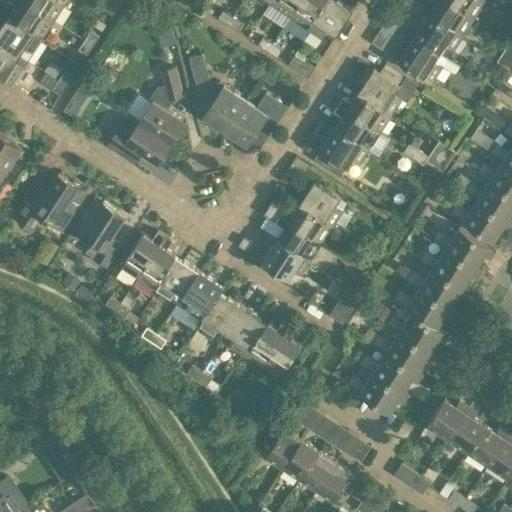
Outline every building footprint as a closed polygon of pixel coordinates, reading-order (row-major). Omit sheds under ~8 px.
[(9,12),(43,35),(54,18),(26,0),(11,0),(15,3),(9,12)] [(26,0),(54,18),(65,2),(60,0),(26,0)] [(113,14),(119,4),(113,0),(109,0),(104,8),(113,14)] [(276,0),(274,4),(290,15),(299,0),(276,0)] [(299,0),(290,15),(306,25),(322,0),(299,0)] [(353,8),(341,0),(322,0),(306,25),(322,36),(328,28),(336,33),(353,8)] [(430,10),(464,32),(474,16),(449,0),(432,0),(435,2),(430,10)] [(449,0),(474,16),(485,0),(484,0),(449,0)] [(217,17),(227,23),(233,15),(223,8),(217,17)] [(464,32),(430,10),(414,34),(440,51),(448,57),(464,32)] [(43,35),(9,12),(0,26),(0,40),(20,53),(25,46),(33,51),(43,35)] [(168,13),(154,17),(162,45),(176,41),(168,13)] [(243,21),(233,15),(227,23),(237,30),(243,21)] [(91,28),(85,38),(93,43),(99,34),(91,28)] [(378,31),(371,40),(391,54),(398,44),(378,31)] [(257,43),(267,49),(273,41),(263,34),(257,43)] [(435,59),(440,51),(414,34),(398,58),(432,81),(443,64),(435,59)] [(86,53),(93,43),(85,38),(78,48),(86,53)] [(15,61),(20,53),(0,40),(0,75),(11,83),(23,66),(15,61)] [(283,48),(273,41),(267,49),(277,56),(283,48)] [(508,66),(511,60),(511,54),(505,50),(498,59),(508,66)] [(202,52),(189,56),(197,85),(210,81),(202,52)] [(315,66),(295,52),(288,63),(308,76),(315,66)] [(55,76),(61,67),(51,60),(44,69),(55,76)] [(379,70),(373,66),(357,91),(391,113),(401,97),(406,100),(418,83),(406,74),(386,60),(379,70)] [(149,97),(152,100),(139,119),(171,140),(185,120),(164,106),(169,97),(183,94),(175,65),(161,69),(165,83),(157,85),(149,97)] [(65,68),(58,78),(67,84),(73,74),(65,68)] [(60,94),(67,84),(58,78),(52,88),(60,94)] [(90,89),(81,82),(73,93),(83,100),(90,89)] [(204,114),(225,128),(245,98),(223,84),(204,114)] [(266,91),(256,105),(245,98),(225,128),(247,142),(261,122),(271,129),(287,105),(266,91)] [(351,100),(343,95),(339,102),(380,129),(391,113),(357,91),(351,100)] [(334,109),(342,114),(336,123),(370,146),(380,129),(339,102),(334,109)] [(494,121),(496,112),(483,109),(477,131),(495,135),(499,122),(494,121)] [(137,147),(158,161),(171,140),(139,119),(131,131),(120,124),(108,143),(129,158),(137,147)] [(511,135),(511,123),(508,121),(503,129),(511,135)] [(351,157),(359,162),(370,146),(336,123),(313,158),(339,175),(351,157)] [(486,148),(492,139),(474,127),(468,136),(486,148)] [(0,177),(0,178),(21,146),(0,132),(0,177)] [(419,149),(413,157),(423,163),(428,172),(437,178),(455,151),(438,141),(429,155),(419,149)] [(503,158),(511,163),(511,143),(508,149),(495,141),(490,149),(503,158)] [(403,150),(413,157),(419,149),(409,142),(403,150)] [(310,165),(296,155),(286,171),(296,178),(302,169),(306,171),(310,165)] [(489,178),(511,192),(511,163),(503,158),(495,170),(482,161),(476,169),(489,178)] [(40,212),(61,226),(86,189),(58,171),(44,193),(33,186),(14,214),(31,226),(40,212)] [(315,178),(299,202),(332,225),(343,208),(335,203),(341,195),(315,178)] [(463,190),(476,198),(507,218),(511,209),(511,192),(489,178),(482,190),(469,181),(468,182),(464,189),(463,190)] [(268,206),(322,241),(332,225),(299,202),(293,211),(273,198),(268,206)] [(508,230),(511,223),(511,220),(507,218),(476,198),(469,210),(456,201),(450,210),(463,218),(493,238),(501,226),(508,230)] [(109,235),(123,214),(102,200),(81,232),(91,239),(84,249),(94,256),(106,264),(120,243),(109,235)] [(277,234),(311,257),(322,241),(268,206),(264,213),(283,226),(277,234)] [(432,237),(438,241),(482,269),(476,265),(483,253),(490,257),(495,249),(459,224),(451,237),(438,229),(438,228),(432,237)] [(120,265),(137,276),(165,233),(158,229),(152,237),(143,231),(120,265)] [(165,233),(137,276),(153,286),(175,252),(166,246),(172,238),(165,233)] [(301,273),(311,257),(277,234),(261,259),(287,276),(293,268),(301,273)] [(248,251),(254,242),(243,235),(238,244),(248,251)] [(41,236),(33,255),(47,262),(55,242),(41,236)] [(477,277),(482,269),(438,241),(445,246),(438,257),(425,248),(419,257),(432,266),(463,285),(470,273),(477,277)] [(175,252),(153,286),(177,302),(199,268),(175,252)] [(419,286),(456,309),(449,305),(457,293),(463,297),(469,289),(463,285),(432,266),(425,277),(413,269),(411,268),(406,277),(419,286)] [(177,302),(184,307),(200,318),(220,290),(224,284),(199,268),(177,302)] [(363,270),(356,280),(365,286),(372,276),(363,270)] [(76,291),(88,300),(94,291),(82,283),(76,291)] [(450,317),(456,309),(419,286),(411,297),(398,289),(393,297),(412,310),(449,333),(436,325),(444,313),(450,317)] [(227,331),(244,305),(220,290),(200,318),(197,323),(214,334),(219,326),(227,331)] [(105,303),(115,309),(120,301),(111,295),(105,303)] [(352,308),(339,299),(329,314),(342,322),(352,308)] [(130,308),(120,301),(115,309),(125,316),(130,308)] [(380,302),(373,313),(386,321),(392,313),(394,311),(380,302)] [(246,355),(268,321),(244,305),(227,331),(234,336),(229,344),(246,355)] [(443,342),(449,333),(412,310),(405,321),(392,313),(386,321),(399,330),(436,353),(429,349),(437,337),(443,342)] [(268,321),(246,355),(262,365),(289,323),(282,319),(277,327),(268,321)] [(296,328),(289,323),(262,365),(278,376),(279,375),(300,343),(300,342),(291,336),(296,328)] [(141,334),(151,341),(157,332),(147,326),(141,334)] [(187,344),(197,348),(204,334),(193,329),(187,344)] [(373,341),(378,345),(419,371),(416,369),(424,357),(430,362),(436,353),(399,330),(391,341),(378,333),(373,341)] [(167,339),(157,332),(151,341),(161,347),(167,339)] [(289,382),(310,350),(300,343),(279,375),(289,382)] [(365,353),(360,361),(406,391),(403,389),(411,377),(417,382),(423,373),(419,371),(378,345),(386,350),(378,362),(365,353)] [(409,393),(406,391),(360,361),(360,362),(373,370),(365,382),(352,373),(346,382),(360,390),(389,410),(398,397),(404,402),(409,393)] [(187,371),(197,377),(202,369),(192,362),(187,371)] [(212,376),(202,369),(197,377),(207,384),(212,376)] [(227,397),(236,403),(242,395),(232,389),(227,397)] [(252,402),(242,395),(236,403),(246,410),(252,402)] [(426,423),(447,436),(468,405),(459,399),(455,404),(444,396),(426,423)] [(468,405),(447,436),(467,450),(485,423),(474,416),(477,411),(468,405)] [(320,422),(325,414),(313,406),(308,414),(320,422)] [(320,422),(308,414),(302,423),(314,431),(320,422)] [(485,423),(467,450),(487,463),(508,431),(499,425),(496,430),(485,423)] [(265,454),(283,466),(302,437),(284,425),(265,454)] [(354,445),(360,436),(347,428),(342,437),(354,445)] [(511,433),(508,431),(487,463),(507,476),(511,468),(511,433)] [(72,471),(49,434),(35,443),(59,479),(72,471)] [(300,477),(319,448),(302,437),(283,466),(300,477)] [(354,445),(342,437),(336,445),(349,453),(354,445)] [(317,488),(336,459),(319,448),(300,477),(317,488)] [(354,471),(336,459),(317,488),(335,500),(354,471)] [(393,473),(413,487),(421,475),(401,461),(393,473)] [(0,511),(11,511),(13,511),(5,499),(17,492),(6,475),(0,479),(0,511)] [(429,480),(421,475),(413,487),(421,492),(429,480)] [(447,481),(439,492),(459,505),(465,496),(454,489),(455,486),(447,481)] [(367,489),(361,498),(374,506),(379,497),(367,489)] [(470,511),(476,504),(465,496),(459,505),(469,511),(470,511)] [(363,511),(369,511),(374,506),(361,498),(356,507),(363,511)] [(73,500),(59,509),(61,511),(77,511),(79,511),(73,500)] [(488,507),(484,511),(510,511),(511,511),(511,508),(503,502),(502,505),(497,501),(492,509),(488,507)]
